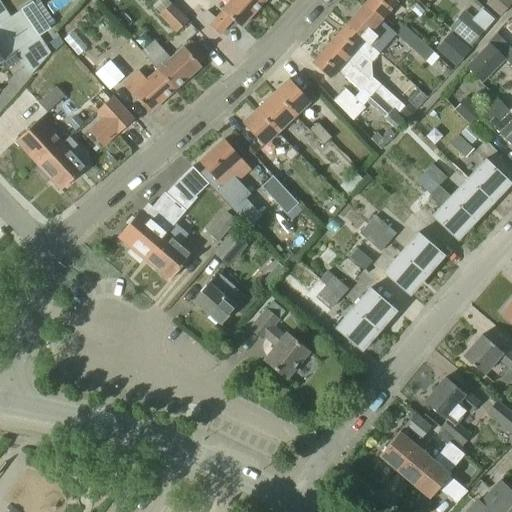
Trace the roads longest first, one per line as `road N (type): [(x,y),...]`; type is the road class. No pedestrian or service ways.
road 1 (residential): [(52,244),(250,70),(314,0)]
road 2 (residential): [(293,499),(378,382),(511,234)]
road 3 (tertiary): [(293,499),(140,427),(7,400)]
road 4 (residential): [(287,431),(144,372),(104,326),(25,317)]
